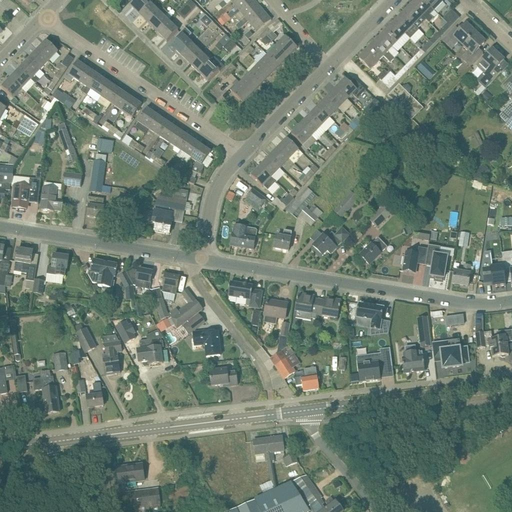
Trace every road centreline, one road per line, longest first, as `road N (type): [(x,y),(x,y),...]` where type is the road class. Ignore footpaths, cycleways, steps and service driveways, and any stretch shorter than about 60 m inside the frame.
road 1 (residential): [(511,302),(464,303),(204,260)]
road 2 (tertiary): [(50,442),(301,412)]
road 3 (residential): [(249,154),(43,18)]
road 4 (tertiary): [(301,412),(511,388)]
road 5 (residential): [(188,258),(0,229)]
road 6 (residential): [(270,390),(188,258)]
road 7 (unclassified): [(379,511),(301,412)]
road 8 (residential): [(249,154),(334,68)]
